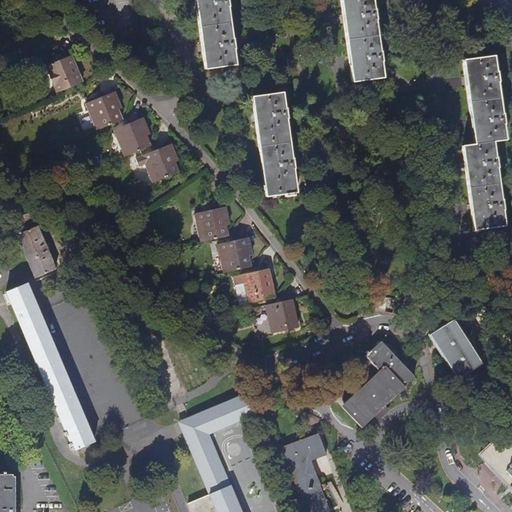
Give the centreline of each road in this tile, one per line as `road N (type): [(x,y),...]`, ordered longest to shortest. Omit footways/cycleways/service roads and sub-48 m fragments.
road 1 (unclassified): [(0,174),(39,193),(157,301),(266,369)]
road 2 (unclassified): [(489,511),(449,467),(415,332),(391,318),(340,332)]
road 3 (residential): [(175,128),(340,332)]
road 4 (unclassified): [(266,369),(278,388),(335,420),(432,511)]
road 5 (residential): [(59,0),(175,128)]
road 6 (residential): [(159,0),(189,59),(175,128)]
